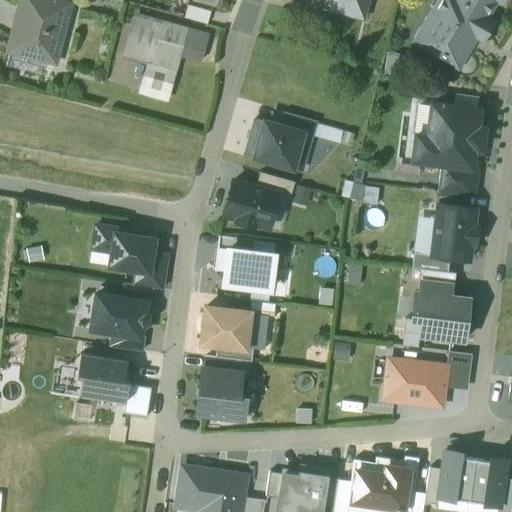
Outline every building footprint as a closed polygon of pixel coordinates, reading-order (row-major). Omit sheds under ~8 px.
[(19,0),(6,50),(55,63),(70,4),(55,0),(19,0)] [(315,2),(306,0),(290,0),(287,10),(310,17),(315,2)] [(327,0),(334,2),(332,8),(355,15),(359,0),(364,0),(365,0),(364,0),(327,0)] [(438,0),(422,28),(413,41),(456,67),(469,46),(467,45),(468,43),(468,41),(470,37),(472,37),(473,35),(481,39),(492,21),(485,16),(490,7),(478,0),(438,0)] [(187,4),(184,17),(206,24),(210,11),(187,4)] [(185,30),(136,17),(125,56),(150,62),(142,91),(165,98),(185,30)] [(441,163),(471,167),(479,110),(432,104),(428,135),(416,134),(412,159),(441,163)] [(315,121),(284,112),(280,125),(302,132),(302,133),(310,135),(315,121)] [(280,125),(255,118),(244,154),(292,168),(302,133),(302,132),(280,125)] [(351,178),(359,181),(365,160),(356,158),(351,178)] [(471,167),(441,163),(437,191),(472,196),(476,167),(471,167)] [(288,201),(294,182),(259,172),(255,186),(278,193),(277,197),(288,201)] [(277,197),(278,193),(255,186),(233,180),(223,214),(235,217),(234,220),(253,226),(254,223),(268,227),(277,197)] [(342,180),(340,196),(375,200),(377,184),(342,180)] [(302,202),(307,188),(297,184),(292,198),(302,202)] [(476,209),(437,204),(431,254),(449,257),(469,259),(471,244),(474,245),(477,224),(474,224),(476,209)] [(127,234),(127,230),(95,225),(91,248),(110,251),(114,232),(127,234)] [(151,252),(153,238),(127,234),(114,232),(110,251),(108,265),(143,271),(148,272),(151,252)] [(253,238),(218,234),(216,249),(218,249),(218,246),(251,250),(253,238)] [(251,250),(218,246),(218,249),(216,266),(224,267),(223,283),(250,286),(250,280),(269,283),(273,253),(251,250)] [(143,271),(141,285),(150,286),(162,288),(166,254),(151,252),(148,272),(143,271)] [(447,272),(449,257),(431,254),(413,252),(411,267),(420,268),(447,272)] [(447,272),(420,268),(417,291),(452,296),(455,273),(447,272)] [(148,300),(150,286),(141,285),(123,282),(121,296),(145,300),(148,300)] [(468,298),(414,291),(411,318),(404,317),(401,344),(418,346),(419,334),(463,339),(468,298)] [(143,310),(145,300),(121,296),(96,292),(90,327),(112,331),(139,335),(140,324),(145,321),(146,315),(143,310)] [(248,311),(204,305),(200,341),(216,343),(244,346),(248,311)] [(139,335),(112,331),(110,344),(141,349),(143,336),(139,335)] [(244,346),(216,343),(214,355),(237,358),(250,359),(252,347),(244,346)] [(445,365),(442,387),(466,390),(470,353),(447,350),(445,365)] [(127,359),(79,351),(76,375),(81,376),(78,392),(125,400),(127,382),(128,380),(123,379),(127,359)] [(214,355),(205,353),(203,367),(206,367),(207,366),(236,370),(237,358),(214,355)] [(445,365),(387,358),(382,397),(440,404),(442,387),(445,365)] [(236,370),(207,366),(206,367),(205,380),(201,383),(198,388),(198,394),(199,399),(202,404),(201,412),(242,418),(244,394),(237,393),(240,370),(236,370)] [(150,386),(127,382),(125,400),(123,411),(145,414),(150,386)] [(437,495),(467,500),(474,458),(460,456),(460,452),(444,450),(441,468),(437,495)] [(354,458),(350,480),(346,504),(390,511),(408,511),(412,491),(418,457),(404,455),(403,460),(375,455),(374,462),(354,458)] [(467,500),(498,505),(502,478),(505,459),(489,457),(489,461),(474,458),(467,500)] [(278,497),(275,511),(319,511),(320,510),(325,476),(326,468),(300,464),(299,471),(282,469),(282,472),(278,497)] [(216,470),(181,465),(176,503),(203,507),(207,511),(238,511),(241,495),(243,477),(216,473),(216,470)] [(437,495),(441,468),(428,466),(423,493),(422,501),(436,503),(437,495)] [(278,497),(282,472),(269,470),(264,495),(278,497)] [(325,476),(320,510),(330,511),(331,511),(338,478),(325,476)] [(338,478),(331,511),(344,511),(346,504),(350,480),(338,478)] [(510,511),(511,502),(511,479),(502,478),(498,505),(496,511),(510,511)] [(423,493),(412,491),(408,511),(420,511),(422,501),(423,493)] [(262,511),(264,498),(241,495),(238,511),(262,511)]
